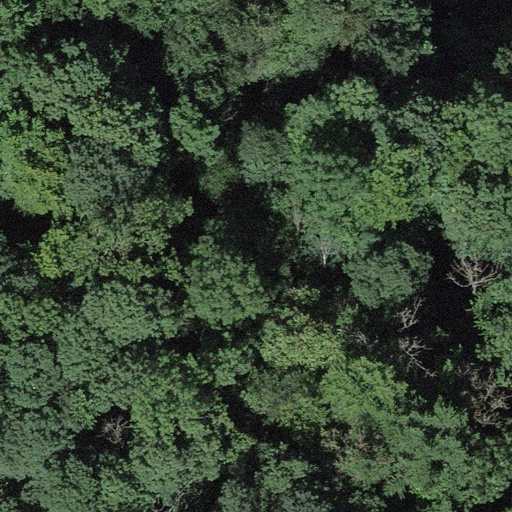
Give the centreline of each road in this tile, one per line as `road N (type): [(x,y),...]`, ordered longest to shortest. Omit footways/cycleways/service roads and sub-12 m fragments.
road 1 (track): [(0,235),(52,347),(334,511)]
road 2 (track): [(511,126),(443,97),(362,0)]
